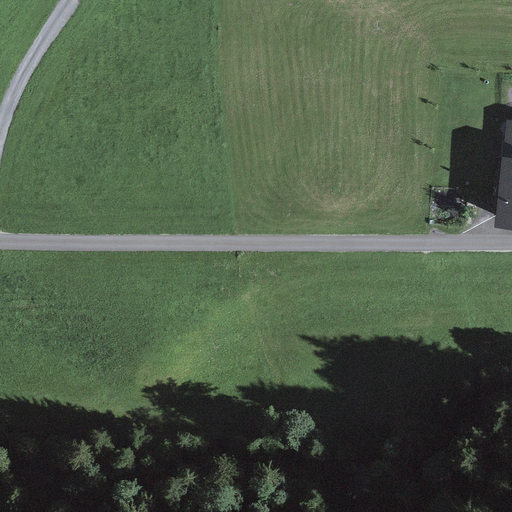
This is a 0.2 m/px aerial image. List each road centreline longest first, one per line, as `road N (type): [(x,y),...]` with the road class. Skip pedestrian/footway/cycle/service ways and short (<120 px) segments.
road 1 (unclassified): [(0,239),(511,243)]
road 2 (track): [(0,140),(12,102),(73,0)]
